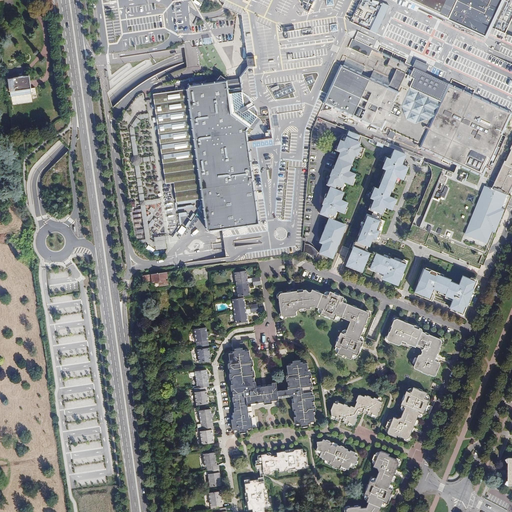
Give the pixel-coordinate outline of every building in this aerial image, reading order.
[(219,0),(220,0),(222,1),(221,4),(223,4),(223,6),(226,7),(280,32),(283,26),(293,30),(311,27),(329,24),(330,26),(337,25),(351,21),(360,0),(219,0)] [(361,25),(355,39),(502,107),(508,110),(511,111),(511,35),(504,31),(490,25),(485,36),(408,0),(360,0),(351,21),(361,25)] [(408,0),(413,2),(422,7),(424,8),(431,11),(482,34),(485,36),(488,30),(490,25),(494,17),(495,15),(497,11),(499,7),(502,0),(408,0)] [(46,14),(53,13),(51,5),(44,6),(46,14)] [(357,33),(361,25),(351,21),(337,25),(338,30),(331,32),(330,26),(329,24),(311,27),(312,32),(313,37),(314,42),(315,49),(316,56),(287,60),(248,66),(240,77),(241,82),(242,82),(244,92),(249,95),(252,100),(256,105),(258,116),(269,115),(273,137),(249,141),(251,151),(256,188),(261,224),(245,227),(223,230),(223,234),(226,251),(226,254),(227,263),(302,253),(303,240),(305,218),(309,164),(312,130),(317,117),(318,115),(319,113),(320,111),(323,103),(335,77),(341,64),(372,79),(389,86),(396,68),(387,64),(391,56),(373,47),(369,56),(349,47),(352,38),(355,39),(356,36),(357,33)] [(370,46),(355,39),(352,38),(349,47),(369,56),(373,47),(370,46)] [(335,77),(323,103),(331,106),(379,128),(380,125),(384,127),(384,125),(388,127),(390,122),(397,126),(395,131),(418,142),(421,137),(427,139),(423,148),(454,162),(458,153),(462,155),(458,164),(454,172),(505,193),(508,187),(510,188),(511,183),(511,111),(508,110),(502,107),(431,74),(419,69),(391,56),(387,64),(396,68),(389,86),(372,79),(341,64),(335,77)] [(221,79),(228,83),(228,80),(221,75),(216,82),(189,85),(187,88),(188,99),(200,85),(210,92),(221,79)] [(31,88),(30,76),(8,79),(11,97),(35,93),(35,88),(31,88)] [(242,82),(241,82),(228,84),(228,83),(221,79),(210,92),(200,85),(188,99),(201,186),(203,199),(207,229),(211,232),(223,230),(245,227),(261,224),(256,188),(251,151),(249,141),(248,130),(258,116),(256,105),(252,100),(249,95),(244,92),(242,82)] [(188,89),(153,94),(166,184),(174,183),(177,203),(203,199),(188,89)] [(137,106),(145,96),(142,93),(134,103),(137,106)] [(135,107),(136,114),(146,114),(146,106),(135,107)] [(138,155),(136,129),(142,119),(149,119),(149,114),(139,115),(130,130),(130,126),(136,116),(129,112),(123,123),(128,126),(121,127),(122,134),(123,135),(128,135),(131,128),(134,157),(132,159),(133,165),(141,164),(142,163),(141,157),(138,155)] [(384,143),(389,145),(395,131),(397,126),(390,122),(388,127),(389,127),(390,128),(384,143)] [(361,135),(350,130),(348,134),(345,133),(344,136),(343,135),(337,150),(341,151),(334,169),(333,169),(331,175),(332,175),(328,184),(331,186),(326,198),(325,197),(323,203),(324,204),(320,213),(330,217),(333,218),(335,215),(338,210),(338,211),(339,209),(342,210),(345,211),(347,206),(349,203),(344,201),(344,200),(339,198),(340,196),(342,191),(343,190),(341,190),(343,186),(344,187),(346,182),(347,180),(350,181),(353,183),(355,178),(357,174),(352,172),(352,171),(348,169),(349,166),(353,157),(354,154),(362,158),(366,148),(362,147),(363,145),(359,143),(359,142),(358,141),(361,135)] [(421,137),(418,142),(417,145),(423,148),(427,139),(421,137)] [(405,153),(396,149),(394,153),(392,153),(390,158),(387,157),(385,162),(383,167),(388,170),(387,172),(386,172),(383,178),(384,178),(380,188),(375,186),(373,191),(370,197),(375,199),(375,200),(374,202),(373,201),(370,208),(373,209),(379,212),(382,213),(384,207),(385,206),(393,210),(395,205),(394,204),(396,198),(389,195),(396,180),(398,181),(400,178),(404,180),(410,166),(408,165),(409,164),(405,162),(406,160),(403,159),(405,153)] [(454,162),(458,164),(462,155),(458,153),(454,162)] [(508,205),(511,196),(505,193),(454,172),(440,166),(425,159),(427,161),(427,162),(428,162),(429,164),(430,165),(431,168),(432,172),(432,175),(428,185),(407,236),(442,251),(441,252),(480,268),(481,264),(483,265),(485,260),(479,257),(480,255),(485,253),(488,254),(490,247),(508,205)] [(191,211),(179,214),(182,225),(179,226),(180,234),(189,233),(187,223),(195,221),(194,214),(191,215),(191,211)] [(401,276),(404,269),(406,264),(407,261),(403,259),(402,259),(401,260),(395,258),(390,256),(390,257),(384,254),(372,250),(371,252),(367,250),(367,249),(366,249),(364,248),(368,241),(369,241),(370,242),(372,238),(373,235),(373,234),(375,230),(378,231),(378,230),(382,222),(379,221),(370,217),(367,216),(366,219),(363,226),(357,242),(355,241),(355,243),(353,247),(355,247),(354,249),(353,252),(354,253),(352,259),(350,258),(348,262),(347,265),(360,271),(361,267),(364,268),(366,264),(367,264),(366,267),(370,268),(376,271),(376,272),(378,273),(387,276),(386,278),(385,280),(390,282),(390,283),(398,286),(400,280),(399,280),(401,276)] [(333,253),(338,242),(340,238),(342,234),(343,231),(344,232),(347,226),(344,225),(344,223),(333,218),(330,217),(325,226),(325,227),(322,235),(320,239),(321,239),(320,242),(323,243),(319,252),(330,257),(331,253),(333,253)] [(380,231),(378,230),(378,231),(375,230),(373,234),(373,235),(372,238),(375,239),(376,236),(378,237),(380,231)] [(155,238),(157,250),(168,249),(166,236),(155,238)] [(343,247),(340,254),(346,256),(348,249),(343,247)] [(347,265),(348,262),(347,261),(345,266),(362,273),(364,268),(361,267),(360,271),(347,265)] [(209,279),(208,267),(193,269),(195,281),(209,279)] [(471,291),(472,292),(473,292),(474,288),(472,287),(475,282),(470,280),(471,279),(458,273),(454,282),(446,279),(447,278),(439,274),(433,272),(433,271),(426,267),(425,269),(422,275),(420,281),(419,281),(415,292),(423,295),(424,295),(432,298),(435,290),(436,289),(439,290),(438,291),(440,292),(446,294),(445,296),(446,296),(453,299),(453,301),(450,308),(458,311),(462,313),(465,306),(466,307),(468,302),(466,302),(469,294),(471,291)] [(177,278),(176,271),(154,274),(143,275),(144,283),(153,281),(153,283),(166,281),(167,280),(177,278)] [(248,283),(247,279),(246,271),(234,273),(238,297),(250,295),(248,283)] [(473,273),(471,279),(470,280),(475,282),(476,279),(477,279),(479,275),(473,273)] [(259,277),(252,278),(253,282),(253,286),(260,285),(259,277)] [(357,344),(362,346),(363,342),(360,340),(360,339),(359,338),(369,315),(367,311),(361,309),(359,316),(357,315),(360,308),(343,302),(344,300),(342,300),(343,296),(336,293),(334,298),(332,297),(334,293),(330,291),(328,294),(327,294),(327,295),(312,289),(311,292),(309,292),(306,290),(303,290),(303,292),(297,292),(297,291),(296,291),(297,296),(293,297),(293,292),(280,293),(278,297),(281,315),(284,317),(296,315),(296,310),(299,310),(299,309),(305,308),(305,309),(311,308),(311,307),(315,306),(321,309),(321,310),(322,311),(321,314),(334,319),(336,316),(337,317),(337,316),(350,321),(345,333),(344,332),(344,334),(340,332),(335,346),(338,348),(338,349),(339,349),(337,353),(351,359),(353,355),(354,355),(354,354),(358,355),(361,348),(357,346),(357,344)] [(436,290),(435,290),(432,298),(424,295),(423,295),(423,297),(432,300),(436,290)] [(247,322),(243,298),(232,300),(236,324),(247,322)] [(258,311),(257,304),(250,305),(251,313),(258,311)] [(468,307),(466,307),(465,306),(462,313),(458,311),(457,313),(464,316),(468,307)] [(414,325),(407,322),(404,321),(397,318),(393,320),(386,337),(388,340),(399,345),(401,344),(401,342),(406,344),(407,343),(416,347),(416,346),(420,347),(422,351),(421,354),(420,354),(418,355),(414,366),(415,368),(434,376),(436,375),(440,364),(439,362),(435,360),(436,357),(434,356),(435,353),(437,354),(442,342),(440,338),(423,331),(422,328),(419,327),(418,328),(413,326),(414,325)] [(207,336),(207,332),(206,327),(194,329),(199,362),(211,360),(210,356),(209,352),(207,336)] [(308,372),(308,369),(307,363),(306,363),(305,363),(303,363),(303,362),(301,362),(300,360),(292,361),(293,363),(290,364),(290,365),(288,365),(287,365),(288,373),(288,375),(286,375),(286,376),(286,382),(287,383),(289,383),(289,385),(290,385),(291,386),(288,386),(287,388),(287,390),(277,391),(276,383),(272,383),(272,386),(256,387),(255,382),(254,382),(251,382),(251,381),(253,380),(252,378),(254,378),(255,376),(254,371),(253,370),(250,371),(250,369),(251,369),(251,367),(252,367),(253,365),(253,361),(251,360),(250,360),(250,358),(249,351),(245,351),(245,350),(242,351),(242,348),(232,349),(233,353),(229,353),(230,360),(230,363),(229,363),(228,364),(229,368),(230,369),(231,369),(231,372),(232,371),(233,373),(230,373),(229,374),(230,379),(231,380),(232,380),(233,383),(234,383),(234,384),(232,384),(231,385),(232,391),(233,392),(234,392),(234,397),(233,397),(232,398),(233,402),(234,403),(235,408),(234,409),(234,413),(233,413),(234,420),(232,420),(233,431),(239,430),(239,432),(247,431),(247,429),(253,428),(252,417),(249,417),(247,405),(251,405),(251,403),(256,403),(256,404),(259,404),(259,402),(264,402),(264,403),(272,402),(272,401),(278,400),(278,398),(293,396),(294,403),(292,403),(293,410),(295,410),(296,417),(294,417),(295,424),(299,424),(299,425),(301,425),(301,427),(309,426),(309,424),(311,423),(311,422),(315,421),(314,414),(314,412),(315,412),(316,410),(315,406),(314,405),(313,405),(313,404),(311,403),(311,401),(314,401),(314,400),(314,395),(313,394),(312,394),(311,390),(312,389),(313,388),(312,383),(311,382),(308,382),(308,381),(310,381),(309,378),(311,378),(311,376),(311,373),(310,372),(308,372)] [(208,378),(207,374),(206,370),(195,371),(197,388),(194,388),(196,405),(208,403),(208,398),(207,395),(206,387),(209,386),(208,378)] [(411,426),(414,427),(419,413),(420,414),(421,412),(424,413),(429,400),(426,399),(427,397),(425,397),(427,393),(413,387),(412,391),(410,391),(410,392),(406,391),(401,404),(404,405),(404,407),(405,407),(401,416),(397,418),(394,416),(391,422),(388,421),(386,426),(389,427),(387,432),(388,433),(396,437),(397,435),(406,438),(409,437),(412,430),(410,429),(411,426)] [(368,412),(367,414),(371,416),(372,414),(376,416),(382,402),(378,400),(378,399),(374,397),(373,398),(365,395),(364,396),(359,394),(359,395),(358,395),(356,401),(357,401),(354,407),(350,405),(349,406),(338,402),(337,404),(334,402),(331,410),(332,415),(336,417),(335,419),(339,421),(340,419),(344,420),(344,422),(348,424),(349,422),(354,425),(357,419),(356,418),(359,411),(362,412),(363,410),(368,412)] [(212,417),(211,414),(211,409),(199,411),(202,431),(200,431),(202,444),(214,442),(213,438),(213,434),(212,430),(214,429),(212,417)] [(332,444),(333,443),(323,439),(322,440),(317,442),(317,446),(316,449),(322,451),(320,456),(322,457),(322,458),(330,462),(329,464),(340,469),(341,466),(349,469),(350,466),(354,468),(355,464),(357,465),(358,461),(357,461),(358,457),(354,455),(355,452),(351,450),(350,451),(348,450),(348,449),(337,445),(336,446),(332,444)] [(299,449),(294,450),(293,451),(287,452),(285,451),(280,451),(280,452),(277,452),(277,455),(277,456),(275,456),(274,455),(271,456),(271,454),(268,455),(266,454),(261,454),(261,455),(258,455),(258,460),(256,461),(257,470),(259,470),(260,475),(261,475),(270,473),(271,472),(274,471),(274,470),(277,470),(277,468),(278,468),(278,469),(279,471),(283,470),(283,471),(288,471),(289,469),(296,468),(297,469),(302,469),(302,468),(306,468),(305,464),(308,464),(306,452),(303,453),(303,448),(299,449)] [(395,469),(396,470),(399,462),(398,459),(389,456),(390,453),(382,450),(379,451),(378,455),(375,454),(372,459),(376,461),(374,466),(377,468),(379,471),(375,481),(374,480),(374,482),(370,480),(365,494),(368,495),(367,496),(368,497),(367,501),(369,502),(367,507),(361,508),(361,506),(348,507),(346,510),(346,511),(377,511),(378,511),(379,511),(383,503),(384,503),(384,502),(388,503),(393,490),(390,488),(390,487),(389,487),(395,472),(394,472),(395,469)] [(216,461),(216,457),(215,452),(203,454),(205,467),(207,467),(209,487),(221,486),(221,481),(220,477),(219,465),(217,465),(216,461)] [(263,477),(261,477),(259,478),(258,478),(258,480),(250,481),(250,479),(244,480),(245,488),(246,492),(247,493),(248,500),(247,502),(248,506),(249,510),(253,509),(253,511),(268,511),(269,511),(266,511),(265,511),(264,508),(268,507),(267,499),(265,498),(264,492),(266,490),(265,484),(264,484),(263,477)] [(222,500),(221,496),(220,491),(209,493),(211,510),(212,510),(212,511),(224,511),(224,509),(223,509),(222,500)]
